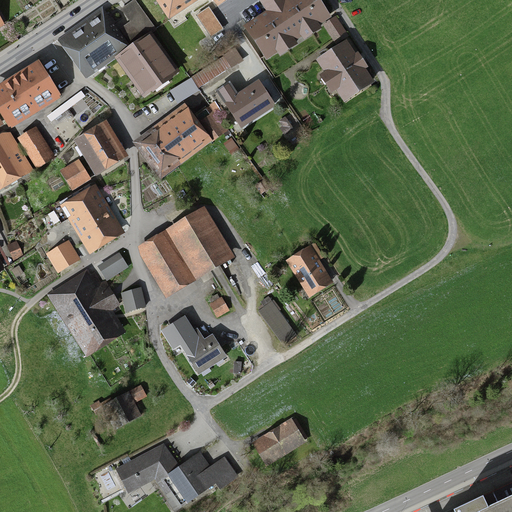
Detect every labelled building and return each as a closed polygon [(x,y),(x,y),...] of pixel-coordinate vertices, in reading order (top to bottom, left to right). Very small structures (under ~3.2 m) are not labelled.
[(162,0),(171,12),(172,12),(175,16),(182,12),(179,7),(189,0),(162,0)] [(326,16),(315,0),(293,0),(281,8),(284,12),(280,15),(277,10),(250,28),(267,55),(326,16)] [(118,32),(104,12),(65,40),(90,73),(125,48),(128,46),(118,32)] [(175,28),(185,22),(180,15),(171,22),(175,28)] [(325,26),(326,27),(326,26),(337,42),(347,35),(336,19),(327,25),(326,25),(325,26)] [(149,35),(144,39),(131,22),(118,32),(128,46),(125,48),(128,51),(119,56),(146,93),(175,72),(149,35)] [(371,83),(362,69),(356,73),(349,62),(355,59),(346,45),(336,52),(335,51),(332,51),(330,54),(331,55),(321,62),(346,99),(356,93),(357,94),(360,93),(362,91),(361,89),(371,83)] [(225,56),(192,78),(199,88),(232,67),(240,62),(233,51),(224,56),(225,56)] [(56,94),(57,94),(40,67),(0,91),(0,110),(8,124),(9,123),(53,96),(56,100),(59,98),(56,94)] [(229,105),(241,124),(272,104),(259,84),(239,98),(230,85),(219,92),(220,93),(214,97),(222,109),(229,105)] [(81,91),(47,116),(51,121),(85,96),(81,91)] [(197,117),(199,120),(193,125),(183,112),(141,144),(162,173),(212,136),(214,138),(227,128),(211,106),(208,109),(207,109),(198,117),(197,116),(197,117)] [(282,128),(285,133),(291,128),(285,119),(281,122),(284,127),(282,128)] [(77,146),(82,143),(98,170),(122,155),(103,125),(80,139),(75,142),(77,146)] [(22,142),(38,168),(53,158),(37,133),(22,142)] [(13,137),(0,144),(0,188),(33,170),(13,137)] [(70,166),(63,170),(73,186),(87,177),(80,166),(73,171),(70,166)] [(62,222),(68,218),(80,238),(86,235),(92,245),(116,230),(89,186),(60,203),(56,205),(55,204),(53,205),(54,206),(53,207),(62,222)] [(204,216),(175,233),(199,274),(209,268),(222,289),(231,284),(219,263),(228,257),(204,216)] [(143,249),(169,292),(191,280),(165,236),(143,249)] [(24,256),(17,242),(9,246),(9,250),(14,260),(24,256)] [(49,255),(57,268),(61,265),(63,268),(79,258),(69,243),(65,246),(49,255)] [(312,283),(315,289),(329,280),(311,252),(292,263),(307,287),(312,283)] [(119,255),(99,267),(107,279),(127,267),(119,255)] [(94,273),(85,279),(82,274),(54,292),(56,296),(50,300),(57,312),(49,317),(60,334),(75,325),(90,349),(118,331),(105,311),(110,308),(110,307),(118,302),(106,283),(102,285),(94,273)] [(128,312),(145,307),(141,289),(124,294),(128,312)] [(297,335),(269,297),(263,301),(266,307),(261,311),(285,344),(297,335)] [(228,310),(222,300),(212,305),(218,315),(228,310)] [(206,341),(198,330),(196,332),(186,317),(162,332),(173,349),(181,344),(187,353),(186,354),(194,366),(195,366),(198,371),(201,370),(202,371),(223,358),(222,356),(225,355),(221,349),(222,349),(214,336),(206,341)] [(115,430),(141,416),(134,403),(146,397),(140,387),(128,393),(129,395),(112,404),(109,400),(102,404),(100,401),(92,406),(97,414),(104,409),(115,430)] [(296,419),(256,444),(267,463),(307,439),(296,419)] [(221,488),(237,477),(236,477),(224,459),(209,469),(199,455),(178,469),(163,447),(142,458),(144,461),(134,466),(133,463),(118,471),(129,490),(165,472),(171,480),(163,486),(179,508),(217,482),(221,488)] [(511,511),(511,495),(497,503),(488,507),(483,496),(455,510),(455,511),(511,511)]
